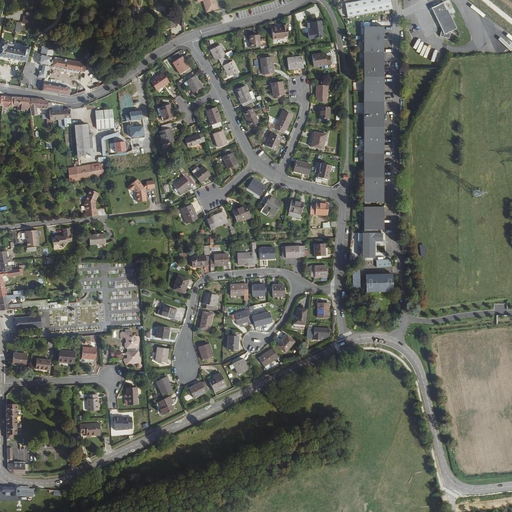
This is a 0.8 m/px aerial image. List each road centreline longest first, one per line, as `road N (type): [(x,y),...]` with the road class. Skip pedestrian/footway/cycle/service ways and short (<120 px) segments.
road 1 (tertiary): [(0,468),(21,482),(62,480),(347,343)]
road 2 (residential): [(0,89),(77,100),(189,37)]
road 3 (tertiary): [(347,343),(384,339),(410,355),(455,484)]
road 4 (residential): [(299,284),(279,272),(202,279),(186,365)]
road 5 (residential): [(112,408),(111,379),(0,383)]
